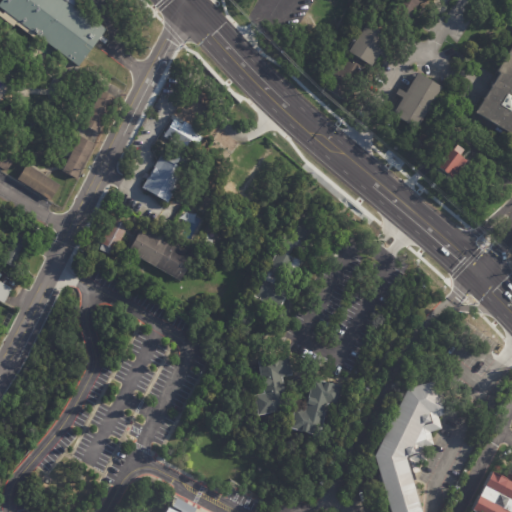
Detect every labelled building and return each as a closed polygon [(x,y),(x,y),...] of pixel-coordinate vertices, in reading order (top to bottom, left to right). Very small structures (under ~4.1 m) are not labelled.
[(0,0),(67,0),(105,29),(78,65),(0,6),(0,0)] [(425,0),(423,4),(423,5),(420,4),(410,23),(395,15),(402,0),(425,0)] [(399,30),(400,30),(389,47),(382,43),(375,55),(373,54),(350,90),(327,75),(351,39),(352,40),(371,12),(399,30)] [(511,135),(478,115),(476,114),(477,112),(478,112),(484,101),(484,100),(485,98),(486,99),(493,88),(492,87),(493,85),(494,85),(501,74),(498,72),(511,49),(511,135)] [(443,89),(444,89),(419,131),(395,116),(405,100),(398,95),(401,91),(408,95),(420,75),(443,89)] [(106,94),(116,99),(98,134),(83,126),(101,91),(106,94)] [(174,114),(197,129),(195,132),(203,137),(185,168),(187,170),(168,202),(142,187),(161,155),(168,159),(177,144),(164,136),(174,120),(170,118),(173,114),(174,114)] [(95,145),(78,181),(62,173),(79,137),(95,145)] [(458,146),(464,151),(460,156),(467,161),(453,179),(436,165),(450,147),(454,150),(457,146),(458,146)] [(0,149),(15,159),(6,173),(0,169),(0,149)] [(25,163),(16,180),(51,200),(61,184),(25,163)] [(292,286),(291,287),(283,284),(282,287),(290,292),(281,310),(257,297),(266,280),(264,279),(288,232),(289,233),(299,215),(297,214),(299,209),(320,220),(303,252),(296,248),(292,255),(302,261),(294,279),(288,276),(287,278),(294,282),(292,286)] [(123,224),(128,226),(116,250),(114,249),(111,256),(99,250),(103,243),(101,243),(113,218),(123,224)] [(164,235),(178,243),(175,247),(186,254),(189,249),(197,254),(181,281),(129,251),(142,228),(154,235),(156,230),(164,235)] [(20,237),(31,243),(25,253),(24,253),(15,269),(0,261),(12,239),(14,240),(17,235),(20,237)] [(0,280),(1,281),(12,288),(4,303),(0,300),(0,280)] [(257,395),(266,393),(260,360),(290,355),(294,374),(284,376),(291,410),(261,415),(257,395)] [(443,412),(434,415),(438,427),(426,430),(430,443),(419,447),(422,459),(413,462),(416,470),(407,472),(419,511),(388,511),(371,454),(405,387),(435,377),(446,411),(443,412)] [(310,433),(292,428),(297,408),(307,410),(315,379),(346,387),(341,406),(330,404),(321,436),(310,433)] [(467,507),(487,470),(511,483),(511,511),(472,511),(466,509),(467,507)] [(162,511),(165,507),(168,508),(174,498),(196,510),(194,511),(162,511)]
